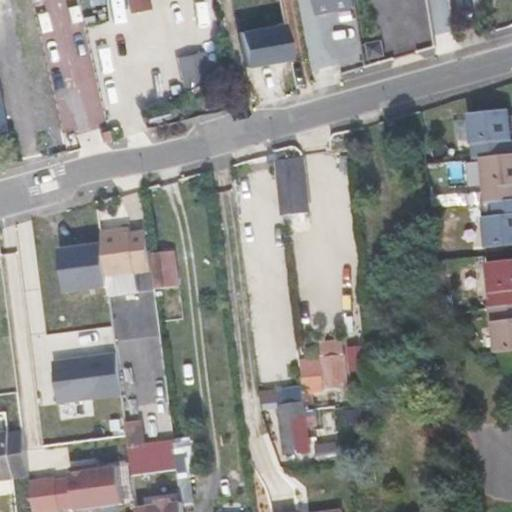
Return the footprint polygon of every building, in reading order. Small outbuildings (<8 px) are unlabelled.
[(339,10),(356,8),(355,1),(355,0),(316,0),(318,9),(338,5),(339,10)] [(369,0),(360,0),(355,1),(356,8),(360,27),(366,26),(374,24),(369,0)] [(282,24),(239,33),(244,68),(289,58),(282,24)] [(374,24),(366,26),(370,44),(378,43),(374,24)] [(475,157),(483,156),(511,152),(511,107),(470,111),(475,157)] [(511,152),(483,156),(488,201),(511,198),(511,152)] [(150,195),(142,196),(145,214),(152,213),(150,195)] [(511,198),(488,201),(483,201),(488,247),(511,244),(511,198)] [(152,213),(145,214),(146,224),(148,236),(173,233),(170,211),(152,213)] [(106,245),(111,277),(142,273),(142,270),(136,226),(136,224),(104,228),(106,245)] [(136,226),(142,270),(152,269),(146,224),(136,226)] [(69,294),(112,288),(111,277),(106,245),(63,251),(69,294)] [(491,306),(511,304),(511,258),(488,260),(491,291),(489,291),(491,306)] [(511,304),(491,306),(489,306),(491,322),(494,322),(497,351),(511,350),(511,304)] [(328,347),(330,357),(353,354),(352,344),(328,347)] [(118,352),(54,362),(62,408),(125,398),(118,352)] [(308,364),(310,378),(331,376),(333,390),(356,387),(353,354),(330,357),(330,361),(308,364)] [(331,376),(310,378),(311,395),(333,394),(333,390),(331,376)] [(287,460),(314,456),(304,387),(276,392),(287,460)] [(363,409),(345,411),(346,424),(364,421),(363,409)] [(127,421),(131,448),(149,446),(144,418),(127,421)] [(0,438),(5,478),(31,474),(25,430),(0,434),(0,438)] [(136,478),(178,471),(174,442),(149,446),(131,448),(136,478)] [(62,511),(113,511),(124,510),(118,471),(57,480),(62,511)]
